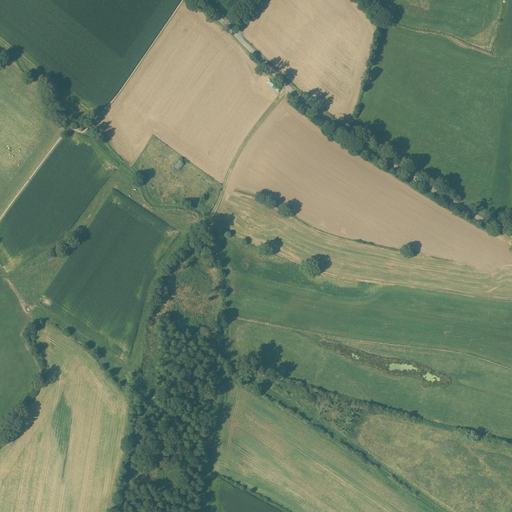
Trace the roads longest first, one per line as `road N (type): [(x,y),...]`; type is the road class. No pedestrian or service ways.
road 1 (residential): [(201,0),(343,130),(511,232)]
road 2 (track): [(289,86),(251,134),(205,217)]
